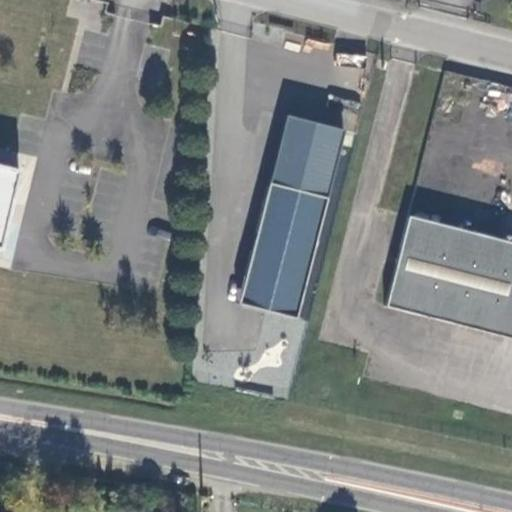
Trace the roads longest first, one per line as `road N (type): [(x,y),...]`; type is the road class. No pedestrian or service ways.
road 1 (secondary): [(511,496),(257,443),(0,415)]
road 2 (secondary): [(0,418),(432,511)]
road 3 (tertiary): [(511,54),(299,0)]
